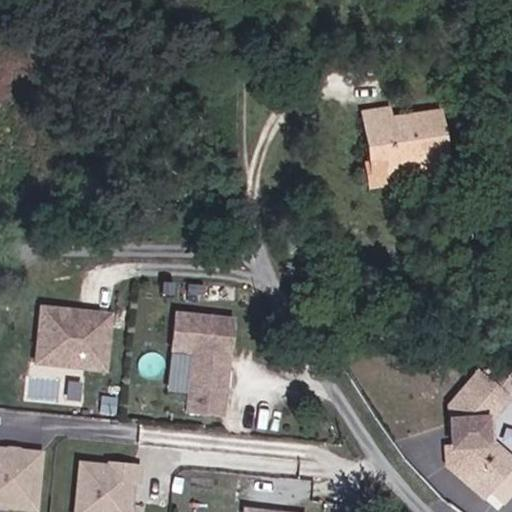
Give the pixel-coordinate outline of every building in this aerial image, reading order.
[(430,193),(450,191),(442,121),(395,126),(394,116),(370,117),(367,117),(372,168),(385,166),(386,180),(412,177),(411,166),(426,164),(428,175),(430,193)] [(426,164),(411,166),(412,177),(428,175),(426,164)] [(373,181),(386,180),(385,166),(372,168),(373,181)] [(70,309),(40,307),(38,325),(45,325),(44,341),(55,354),(77,356),(76,364),(103,367),(108,313),(82,310),(81,316),(69,315),(70,309)] [(231,318),(173,312),(169,348),(190,351),(184,410),(220,414),(225,364),(224,362),(225,355),(227,353),(231,318)] [(45,325),(38,325),(35,361),(76,364),(77,356),(55,354),(44,341),(45,325)] [(488,500),(511,468),(511,458),(494,445),(491,423),(507,402),(503,398),(475,377),(448,412),(455,467),(463,473),(459,478),(474,489),(488,500)] [(42,449),(0,445),(0,506),(37,510),(42,449)] [(135,511),(141,470),(75,462),(69,511),(135,511)]
